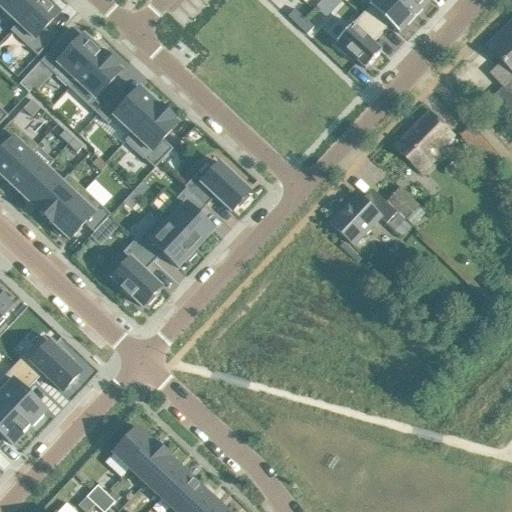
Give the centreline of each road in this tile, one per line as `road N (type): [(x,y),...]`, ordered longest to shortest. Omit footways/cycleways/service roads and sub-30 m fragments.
road 1 (residential): [(142,361),(301,191)]
road 2 (residential): [(301,191),(134,33)]
road 3 (residential): [(142,361),(290,511)]
road 4 (residential): [(1,511),(142,361)]
road 5 (residential): [(0,230),(142,361)]
road 6 (residential): [(419,64),(301,191)]
road 7 (unclassified): [(419,64),(511,165)]
